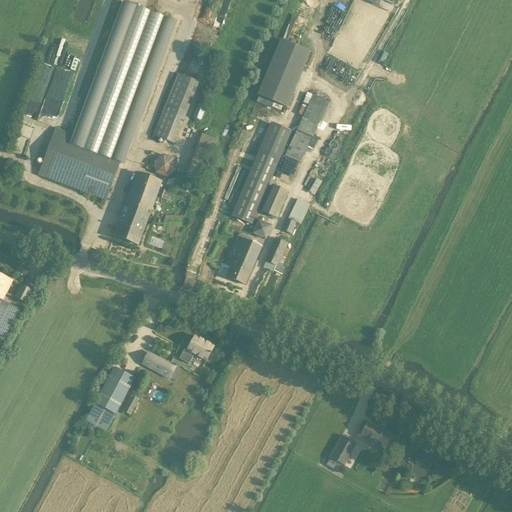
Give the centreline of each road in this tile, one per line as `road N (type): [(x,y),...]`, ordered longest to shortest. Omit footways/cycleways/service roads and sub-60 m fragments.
road 1 (tertiary): [(0,232),(346,360),(511,453)]
road 2 (track): [(256,326),(419,0)]
road 3 (track): [(132,152),(184,16),(149,0)]
